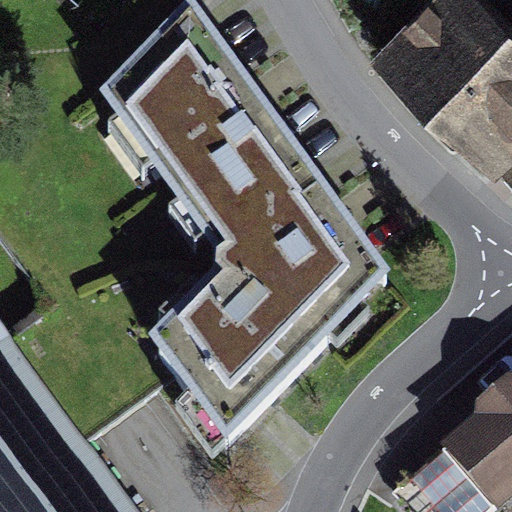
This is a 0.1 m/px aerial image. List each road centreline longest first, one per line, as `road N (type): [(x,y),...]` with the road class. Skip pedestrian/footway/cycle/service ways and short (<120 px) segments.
road 1 (residential): [(290,0),(379,131),(457,207),(511,245)]
road 2 (residential): [(511,279),(375,400),(341,447),(311,511)]
